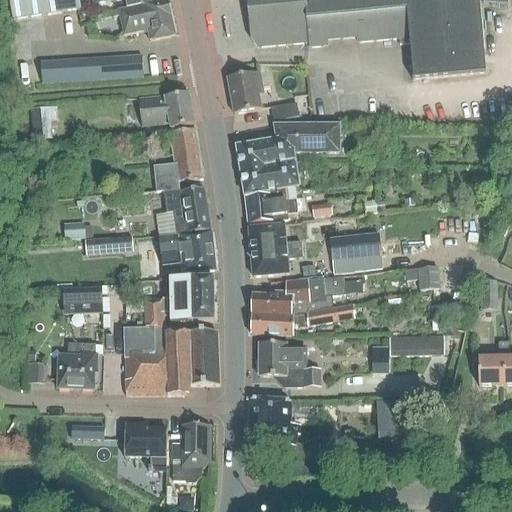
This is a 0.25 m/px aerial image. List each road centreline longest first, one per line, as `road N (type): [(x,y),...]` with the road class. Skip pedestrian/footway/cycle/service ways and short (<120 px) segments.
road 1 (tertiary): [(233,412),(223,187),(187,0)]
road 2 (residential): [(228,500),(511,496)]
road 3 (residential): [(233,412),(0,397)]
